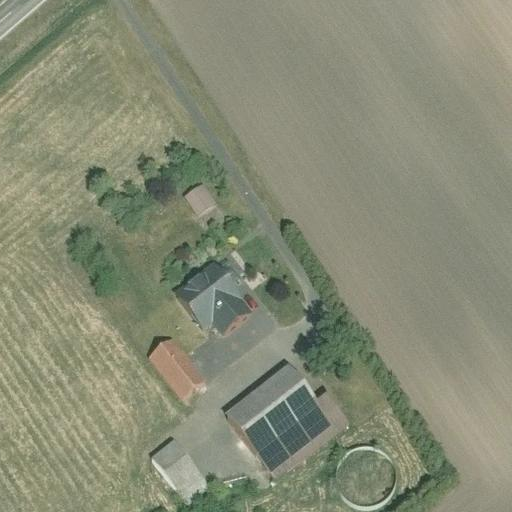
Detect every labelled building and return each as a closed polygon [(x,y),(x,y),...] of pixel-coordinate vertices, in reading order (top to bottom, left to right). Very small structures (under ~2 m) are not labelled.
[(187,204),(200,223),(218,211),(205,191),(187,204)] [(214,332),(222,342),(253,317),(266,306),(228,259),(177,299),(208,337),(214,332)] [(150,365),(186,407),(209,387),(173,346),(150,365)] [(329,401),(319,409),(291,375),(228,426),(274,482),(280,489),(352,429),(329,401)] [(190,511),(196,511),(215,496),(176,448),(154,467),(190,511)] [(352,461),(343,468),(339,479),(339,494),(344,504),(353,510),(358,511),(380,511),(389,505),(396,497),(398,487),(397,474),(391,465),(382,459),(372,455),(361,456),(352,461)]
